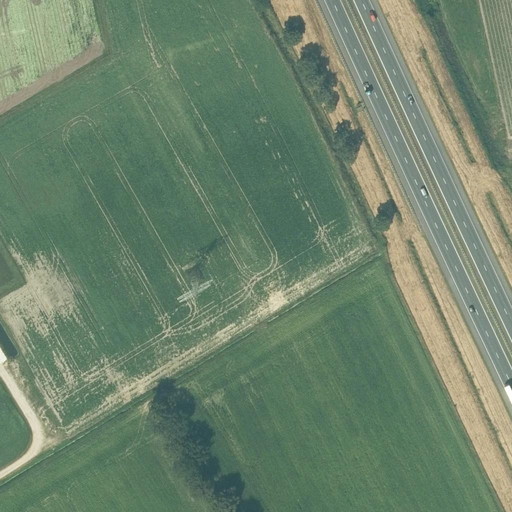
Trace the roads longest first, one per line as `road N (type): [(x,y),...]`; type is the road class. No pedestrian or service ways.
road 1 (motorway): [(334,0),(511,381)]
road 2 (motorway): [(511,301),(371,0)]
